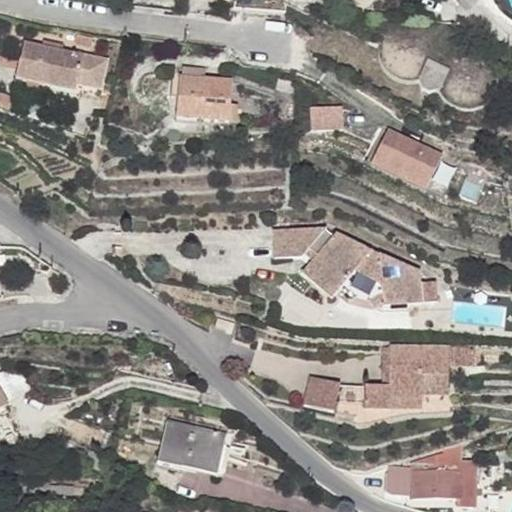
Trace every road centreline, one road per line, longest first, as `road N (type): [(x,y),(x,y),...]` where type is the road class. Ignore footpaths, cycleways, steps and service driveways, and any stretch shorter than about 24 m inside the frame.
road 1 (residential): [(387,511),(329,482),(206,359),(121,295)]
road 2 (residential): [(266,39),(0,1)]
road 3 (residential): [(164,238),(249,236),(255,253),(215,274),(177,256)]
road 4 (residential): [(121,295),(68,316),(0,322)]
